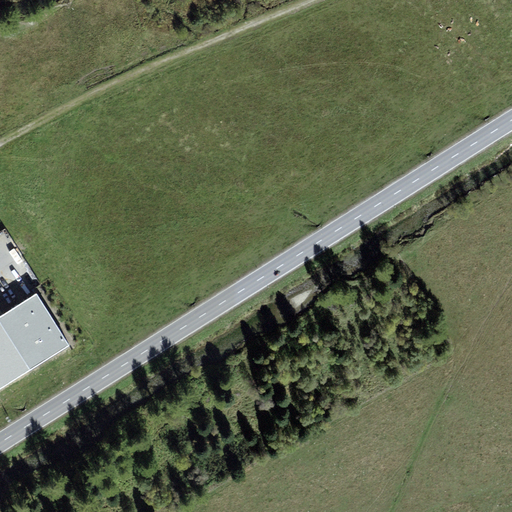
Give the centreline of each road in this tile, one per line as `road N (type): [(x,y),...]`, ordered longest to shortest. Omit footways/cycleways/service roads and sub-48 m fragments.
road 1 (primary): [(0,442),(511,120)]
road 2 (track): [(0,142),(294,0)]
